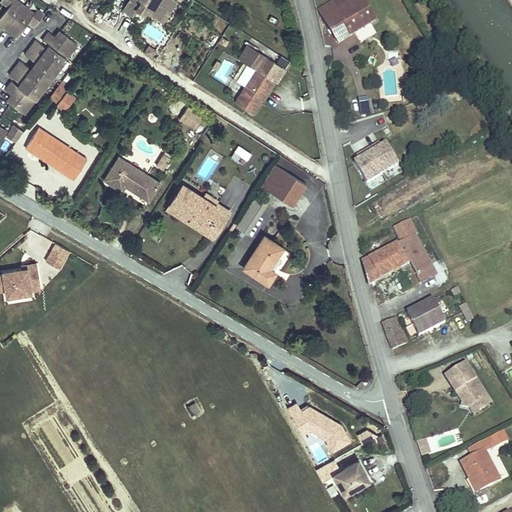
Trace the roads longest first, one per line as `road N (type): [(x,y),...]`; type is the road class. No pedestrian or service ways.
road 1 (residential): [(0,188),(343,391),(360,400),(390,398)]
road 2 (residential): [(390,398),(352,260),(301,0)]
road 3 (unknown): [(336,174),(223,112),(113,36)]
road 4 (unknown): [(381,369),(483,339),(506,354)]
